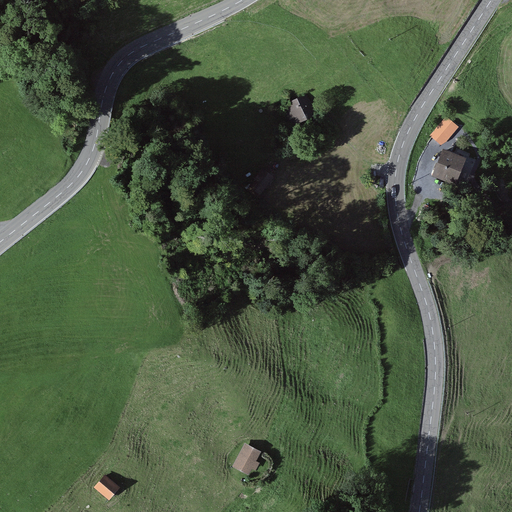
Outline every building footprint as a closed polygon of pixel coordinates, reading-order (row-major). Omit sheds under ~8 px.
[(305,96),(283,107),(295,130),(317,119),(305,96)] [(442,150),(431,176),(453,186),(464,160),(442,150)] [(262,158),(252,181),(266,186),(275,164),(262,158)] [(259,452),(243,443),(230,467),(250,478),(258,463),(254,461),(259,452)] [(118,489),(103,475),(92,487),(107,500),(118,489)]
